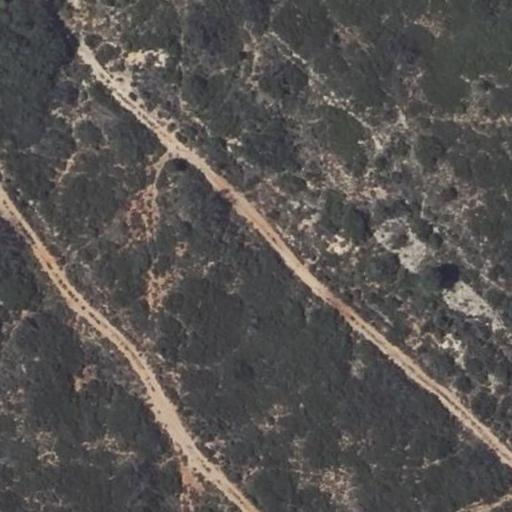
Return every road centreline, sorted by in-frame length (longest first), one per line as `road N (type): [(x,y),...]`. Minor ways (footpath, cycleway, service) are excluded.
road 1 (track): [(511,459),(162,143),(21,0)]
road 2 (track): [(0,213),(240,511)]
